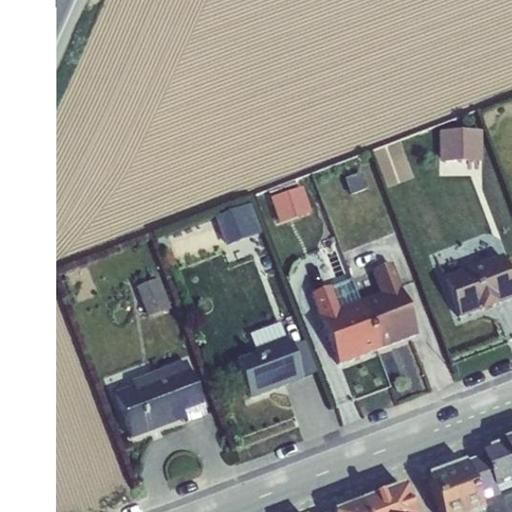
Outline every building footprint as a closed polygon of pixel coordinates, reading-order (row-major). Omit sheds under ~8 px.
[(451,137),(451,154),(473,154),(473,137),(451,137)] [(343,179),(350,196),(366,189),(359,172),(343,179)] [(270,199),(278,225),(309,215),(301,189),(270,199)] [(215,219),(226,247),(261,234),(250,206),(215,219)] [(497,302),(511,295),(511,284),(500,256),(442,281),(458,318),(478,309),(479,313),(498,305),(497,302)] [(380,294),(359,302),(375,351),(417,335),(390,264),(371,271),(380,294)] [(135,288),(146,318),(169,309),(164,296),(171,294),(167,282),(160,285),(158,279),(135,288)] [(336,365),(375,351),(359,302),(338,310),(330,287),(310,294),(336,365)] [(235,363),(250,399),(316,372),(304,342),(290,348),(286,338),(254,351),(255,355),(235,363)] [(206,416),(185,361),(130,382),(132,387),(112,394),(130,440),(185,420),(187,424),(206,416)] [(511,438),(502,442),(511,470),(511,438)] [(493,486),(511,478),(511,470),(502,442),(479,451),(482,458),(493,486)] [(511,478),(493,486),(482,458),(464,464),(481,511),(511,511),(511,510),(507,498),(511,496),(511,478)] [(481,511),(464,464),(427,478),(439,511),(481,511)] [(412,511),(403,487),(334,511),(412,511)]
